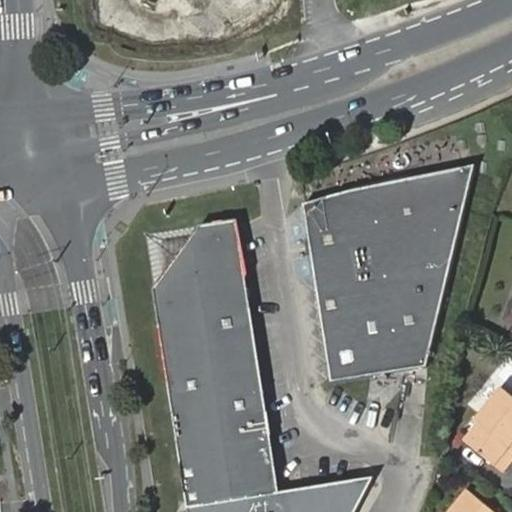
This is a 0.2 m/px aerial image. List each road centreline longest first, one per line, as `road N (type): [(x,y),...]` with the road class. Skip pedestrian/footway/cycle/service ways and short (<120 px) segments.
road 1 (secondary): [(67,189),(347,119),(511,49)]
road 2 (secondary): [(408,44),(191,97),(21,116)]
road 3 (secondary): [(408,44),(339,82),(278,103),(46,155)]
road 4 (secondary): [(121,511),(67,189)]
road 5 (secondary): [(0,254),(42,511)]
